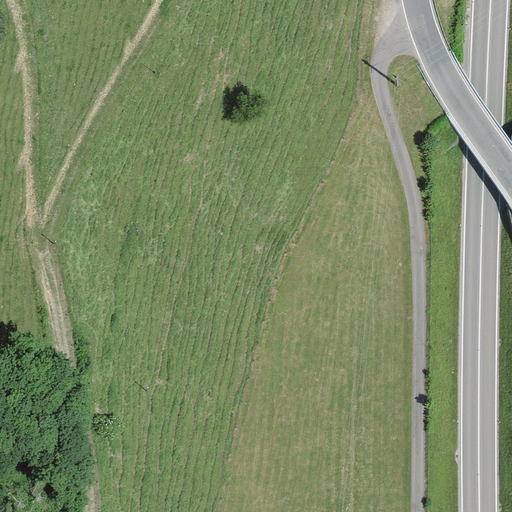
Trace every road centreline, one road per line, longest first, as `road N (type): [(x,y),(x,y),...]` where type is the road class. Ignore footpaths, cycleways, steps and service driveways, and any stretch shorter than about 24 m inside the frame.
road 1 (track): [(97,511),(49,202),(175,0)]
road 2 (trunk): [(491,0),(480,511)]
road 3 (tertiary): [(511,170),(436,63),(417,0)]
